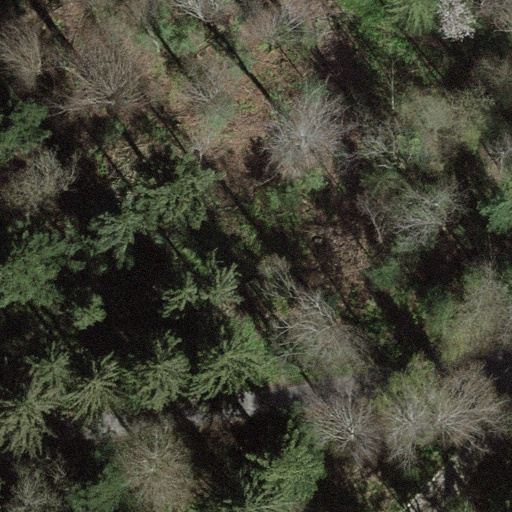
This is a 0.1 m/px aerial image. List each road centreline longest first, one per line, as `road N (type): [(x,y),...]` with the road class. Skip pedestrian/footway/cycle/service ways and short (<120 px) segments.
road 1 (unclassified): [(0,451),(281,392),(511,359)]
road 2 (track): [(415,511),(511,402)]
